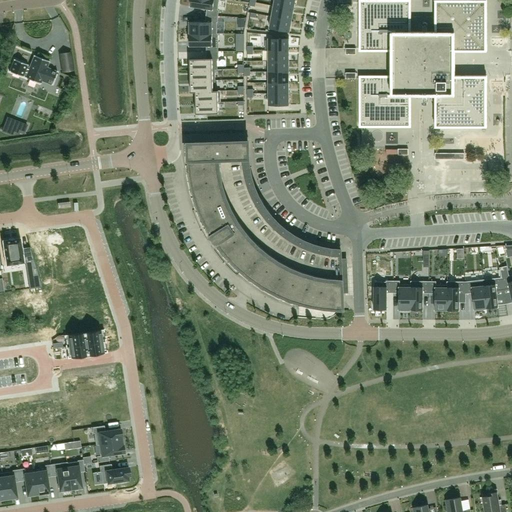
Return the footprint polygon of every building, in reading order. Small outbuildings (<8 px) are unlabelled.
[(191,0),(190,6),(207,9),(206,15),(218,16),(219,10),(218,10),(219,0),(191,0)] [(274,0),(274,6),(294,10),(295,0),(274,0)] [(449,77),(449,64),(449,50),(486,50),(486,34),(486,1),(436,1),(436,37),(407,37),(407,4),(363,4),(363,48),(394,48),(394,79),(363,79),(363,123),(407,123),(407,91),(436,91),(436,126),(486,126),(486,95),(486,77),(449,77)] [(274,6),(272,17),(292,20),(294,10),(274,6)] [(189,22),(190,34),(218,34),(218,33),(217,33),(217,22),(218,22),(218,16),(206,15),(206,22),(189,22)] [(272,17),(270,28),(290,31),(292,20),(272,17)] [(190,34),(190,46),(206,46),(206,52),(218,51),(218,34),(190,34)] [(269,39),(269,50),(289,50),(289,39),(269,39)] [(269,50),(269,61),(289,61),(289,50),(269,50)] [(207,58),(190,59),(190,70),(218,69),(218,59),(219,59),(218,51),(206,52),(207,58)] [(70,53),(61,54),(62,63),(63,72),(73,70),(71,61),(70,53)] [(56,71),(47,68),(49,62),(50,62),(33,55),(33,56),(34,56),(29,67),(27,66),(27,65),(28,66),(28,65),(13,59),(13,60),(14,60),(9,71),(23,77),(23,76),(23,75),(26,76),(26,77),(25,77),(25,78),(41,84),(41,83),(41,81),(51,84),(51,85),(57,71),(56,71)] [(269,61),(269,72),(289,72),(289,61),(269,61)] [(218,69),(190,70),(190,81),(216,80),(215,70),(218,70),(218,69)] [(269,72),(269,83),(289,83),(289,72),(269,72)] [(216,80),(190,81),(191,92),(221,91),(221,90),(216,90),(216,80)] [(269,83),(269,93),(289,93),(289,83),(269,83)] [(221,91),(191,92),(195,92),(196,102),(221,102),(221,91)] [(269,93),(269,105),(275,105),(283,105),(289,105),(289,93),(269,93)] [(221,102),(196,102),(196,114),(219,113),(219,102),(221,102)] [(7,117),(2,131),(13,136),(19,135),(20,133),(24,135),(28,125),(7,117)] [(277,225),(270,218),(264,210),(261,206),(256,197),(252,187),(249,177),(247,167),(246,157),(247,147),(247,141),(223,142),(188,143),(189,160),(194,160),(194,165),(191,165),(192,176),(196,175),(196,181),(194,181),(193,181),(195,192),(199,191),(200,196),(197,197),(197,196),(196,197),(200,207),(203,206),(205,211),(202,212),(206,222),(210,220),(212,225),(209,226),(208,227),(213,236),(211,237),(215,244),(218,242),(218,243),(222,241),(225,245),(222,247),(228,256),(231,253),(235,257),(233,259),(232,259),(239,267),(242,264),(246,268),(244,270),(243,270),(252,277),(254,274),(258,277),(257,280),(256,280),(265,287),(268,283),(272,286),(271,288),(270,288),(270,289),(280,294),(281,290),(286,293),(285,295),(284,296),(294,300),(296,296),(301,298),(299,302),(310,305),(311,301),(316,302),(315,306),(326,307),(332,308),(339,309),(341,309),(343,309),(343,310),(341,251),(340,251),(340,252),(332,251),(322,250),(312,247),(303,243),(294,238),(285,232),(277,225)] [(3,240),(2,240),(2,241),(4,250),(4,256),(5,256),(6,265),(6,266),(7,265),(6,265),(12,264),(12,265),(18,264),(23,263),(24,263),(24,262),(24,261),(25,261),(26,260),(27,267),(35,266),(30,247),(22,248),(22,247),(22,248),(20,238),(14,239),(13,239),(9,240),(9,239),(8,239),(8,240),(3,241),(3,240)] [(507,266),(499,267),(500,269),(501,278),(503,289),(510,288),(511,298),(511,275),(509,276),(507,266)] [(39,277),(28,279),(29,289),(42,287),(39,277)] [(483,279),(486,308),(498,307),(498,304),(496,290),(503,289),(501,278),(483,279)] [(465,281),(466,293),(473,293),(474,305),(474,309),(486,308),(483,279),(465,281)] [(387,293),(393,293),(393,281),(386,281),(386,282),(374,282),(374,309),(387,309),(387,293)] [(409,309),(411,309),(412,281),(411,281),(411,284),(400,284),(400,281),(393,281),(393,293),(399,293),(399,309),(401,309),(401,311),(409,311),(409,309)] [(429,281),(412,281),(411,309),(423,310),(423,293),(429,293),(429,281)] [(447,310),(447,281),(447,285),(436,285),(436,281),(429,281),(429,293),(435,293),(435,310),(447,310)] [(466,293),(465,281),(447,281),(447,310),(459,310),(459,302),(459,293),(466,293)] [(54,332),(51,313),(40,315),(43,333),(54,332)] [(32,335),(43,333),(40,315),(29,316),(32,335)] [(9,319),(12,338),(22,337),(20,318),(9,319)] [(12,338),(9,319),(0,320),(0,332),(1,340),(12,338)] [(104,329),(84,332),(86,344),(105,341),(104,329)] [(84,332),(64,335),(66,347),(86,344),(84,332)] [(105,341),(86,344),(87,355),(89,355),(107,352),(105,341)] [(86,344),(66,347),(68,358),(86,356),(87,355),(86,344)] [(62,418),(59,399),(48,401),(51,420),(62,418)] [(40,421),(51,420),(48,401),(38,403),(40,421)] [(17,406),(20,424),(30,423),(28,404),(17,406)] [(20,424),(17,406),(6,407),(9,426),(20,424)] [(96,445),(121,441),(120,436),(122,436),(121,429),(105,431),(104,426),(92,427),(93,433),(94,433),(96,445)] [(108,455),(124,452),(123,445),(122,445),(121,441),(96,445),(98,445),(100,456),(96,456),(97,462),(109,461),(108,455)] [(85,471),(83,459),(77,460),(77,461),(67,463),(67,462),(66,462),(71,488),(74,488),(74,489),(81,488),(81,487),(81,486),(79,472),(85,471)] [(57,476),(60,490),(71,488),(66,462),(50,464),(52,476),(57,476)] [(38,493),(49,491),(47,477),(52,476),(50,464),(45,465),(45,469),(35,470),(38,493)] [(126,480),(128,480),(127,476),(130,475),(129,467),(112,470),(111,464),(99,466),(100,472),(101,472),(103,484),(120,481),(120,483),(126,482),(126,480)] [(24,468),(18,469),(20,481),(25,480),(27,495),(38,493),(35,470),(24,472),(24,468)] [(14,482),(20,481),(18,469),(12,470),(13,471),(2,473),(6,498),(16,496),(14,482)] [(489,496),(483,497),(485,511),(507,511),(506,507),(500,509),(497,492),(488,494),(489,496)] [(470,511),(470,509),(463,511),(460,497),(446,500),(448,511),(470,511)]
